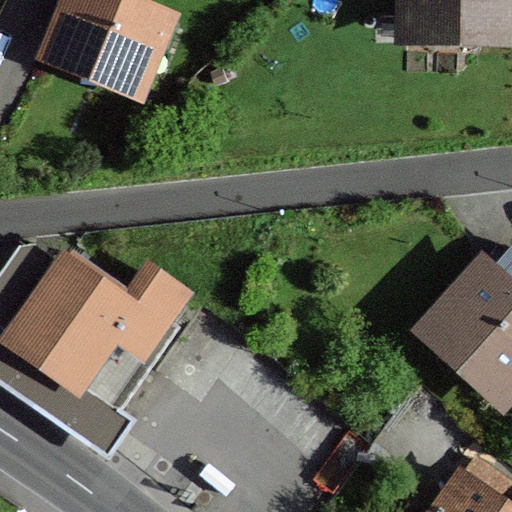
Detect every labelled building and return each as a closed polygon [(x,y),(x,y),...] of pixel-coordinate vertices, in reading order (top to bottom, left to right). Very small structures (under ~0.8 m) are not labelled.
[(112,0),(69,0),(49,52),(140,90),(168,22),(112,0)] [(417,0),(417,29),(503,31),(504,0),(417,0)] [(429,321),(511,396),(511,394),(511,249),(490,274),(480,265),(429,321)] [(62,265),(11,339),(116,412),(174,329),(167,323),(182,300),(148,273),(131,298),(100,276),(93,286),(62,265)] [(511,511),(511,485),(487,469),(472,491),(458,481),(436,511),(511,511)]
